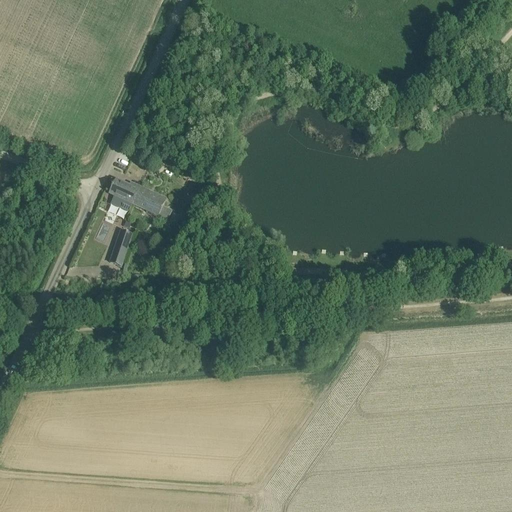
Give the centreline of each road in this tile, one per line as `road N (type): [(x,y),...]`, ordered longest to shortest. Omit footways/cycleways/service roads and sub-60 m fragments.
road 1 (track): [(241,494),(0,474)]
road 2 (unclassified): [(0,400),(95,184)]
road 3 (residential): [(95,184),(183,0)]
